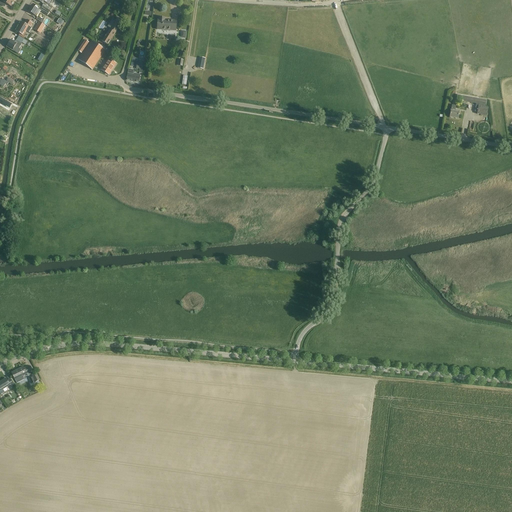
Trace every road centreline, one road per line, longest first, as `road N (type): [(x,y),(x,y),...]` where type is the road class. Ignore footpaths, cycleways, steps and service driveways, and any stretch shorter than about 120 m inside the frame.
road 1 (unclassified): [(386,128),(125,88),(143,0)]
road 2 (unclassified): [(293,361),(300,336),(332,298),(340,224),(372,182),(386,128)]
road 3 (unclassified): [(511,381),(293,361)]
road 4 (unclassified): [(81,343),(258,358)]
road 5 (track): [(335,2),(382,127)]
road 6 (unclassified): [(511,146),(386,128)]
